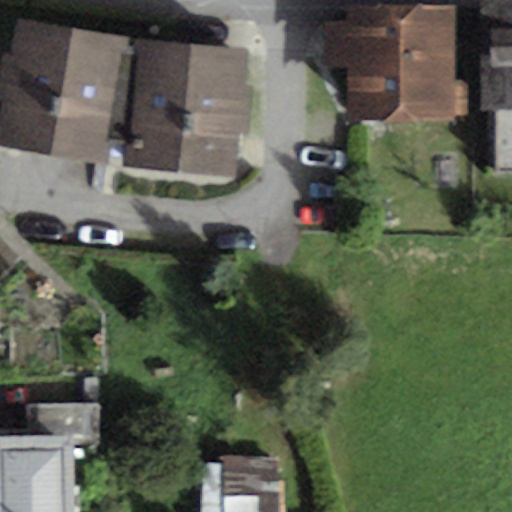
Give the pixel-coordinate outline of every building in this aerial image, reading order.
[(511,2),(493,3),(497,171),(511,171),(511,2)] [(450,12),(355,12),(355,114),(450,113),(450,12)] [(243,57),(24,25),(8,136),(227,167),(243,57)] [(65,511),(64,444),(0,445),(0,511),(65,511)] [(206,469),(208,511),(289,511),(287,464),(206,469)]
